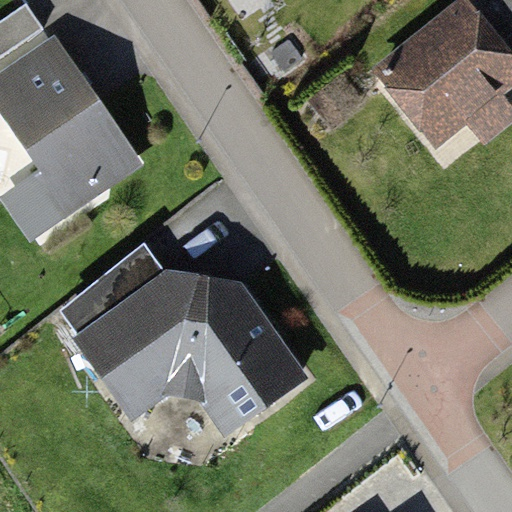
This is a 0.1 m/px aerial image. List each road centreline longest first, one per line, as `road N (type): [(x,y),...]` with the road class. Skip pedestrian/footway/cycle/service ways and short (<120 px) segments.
road 1 (residential): [(145,0),(417,387)]
road 2 (residential): [(267,511),(417,387)]
road 3 (residential): [(417,387),(503,511)]
